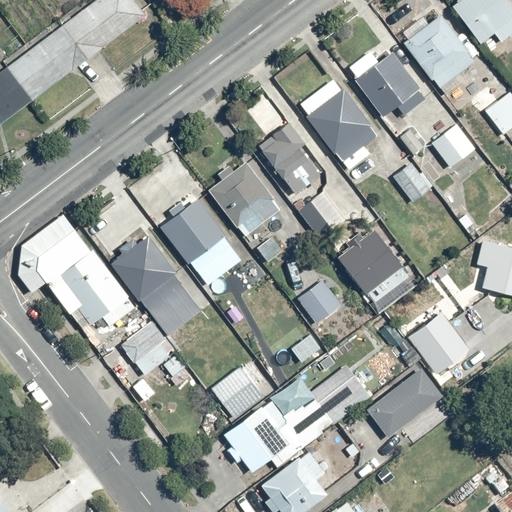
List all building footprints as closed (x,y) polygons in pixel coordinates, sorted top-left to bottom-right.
[(0,105),(133,0),(63,0),(0,50),(0,105)] [(511,9),(505,0),(456,0),(452,3),(480,43),(495,33),(502,42),(511,35),(511,9)] [(475,61),(435,7),(399,34),(439,88),(475,61)] [(422,90),(392,50),(376,62),(368,51),(346,67),(384,118),(422,90)] [(378,135),(333,75),(297,103),(348,170),(368,154),(362,146),(378,135)] [(479,101),(466,82),(452,91),(465,111),(479,101)] [(325,173),(306,149),(309,147),(299,134),(268,93),(245,111),(266,138),(258,144),(297,195),(325,173)] [(511,127),(511,103),(505,93),(484,108),(503,134),(511,127)] [(475,149),(455,122),(430,141),(450,168),(475,149)] [(425,145),(410,126),(397,136),(413,155),(425,145)] [(281,210),(245,160),(208,187),(244,237),(281,210)] [(412,161),(392,177),(411,202),(432,186),(412,161)] [(345,220),(324,192),(298,211),(320,239),(345,220)] [(158,225),(189,264),(192,262),(210,287),(243,262),(223,236),(225,234),(195,196),(158,225)] [(62,212),(22,243),(19,276),(33,293),(46,282),(85,331),(103,316),(111,326),(137,305),(62,212)] [(415,285),(372,229),(335,257),(378,313),(415,285)] [(285,248),(272,231),(254,245),(267,261),(285,248)] [(217,300),(196,271),(182,281),(148,234),(137,242),(134,238),(119,249),(122,253),(111,261),(166,337),(217,300)] [(266,277),(252,258),(239,268),(253,287),(266,277)] [(342,304),(323,279),(310,289),(329,314),(342,304)] [(120,343),(144,376),(163,362),(179,384),(192,375),(152,320),(120,343)] [(391,436),(442,397),(415,362),(364,401),(391,436)] [(265,397),(241,364),(210,386),(234,419),(265,397)] [(252,472),(286,447),(291,455),(334,423),(300,377),(262,406),(224,434),(232,445),(226,450),(237,464),(243,460),(252,472)] [(262,484),(271,496),(267,500),(275,511),(280,508),(283,511),(302,511),(327,493),(316,480),(327,471),(309,448),(262,484)] [(511,511),(511,492),(494,505),(499,511),(511,511)] [(0,511),(9,511),(0,499),(0,511)] [(329,511),(355,511),(345,499),(329,511)]
